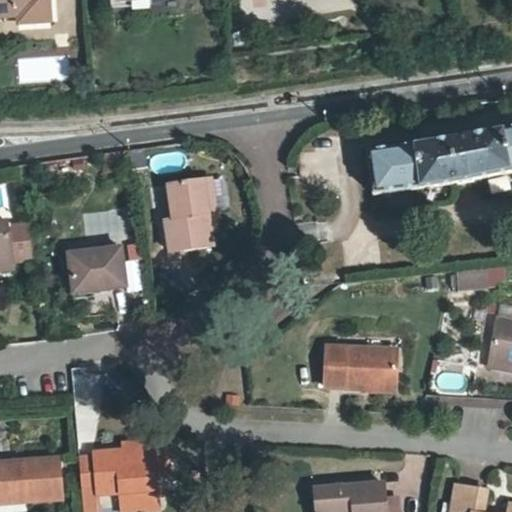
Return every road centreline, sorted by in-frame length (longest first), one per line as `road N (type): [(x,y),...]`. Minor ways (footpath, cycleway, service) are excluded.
road 1 (residential): [(511,451),(196,421),(160,389),(144,345)]
road 2 (residential): [(144,345),(201,324),(246,288),(279,238),(263,114)]
road 3 (secondary): [(0,151),(263,114)]
road 4 (secondary): [(263,114),(511,82)]
road 5 (residential): [(0,362),(144,345)]
